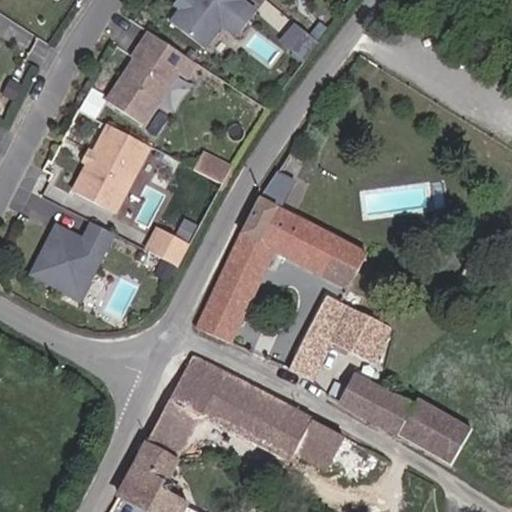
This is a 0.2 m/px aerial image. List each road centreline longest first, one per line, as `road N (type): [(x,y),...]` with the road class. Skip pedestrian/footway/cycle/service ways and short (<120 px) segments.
road 1 (tertiary): [(175,326),(279,132),(376,0)]
road 2 (unclassified): [(175,326),(507,511)]
road 3 (residential): [(0,199),(113,0)]
road 4 (unclassified): [(152,376),(0,304)]
road 5 (tertiary): [(93,511),(152,376)]
